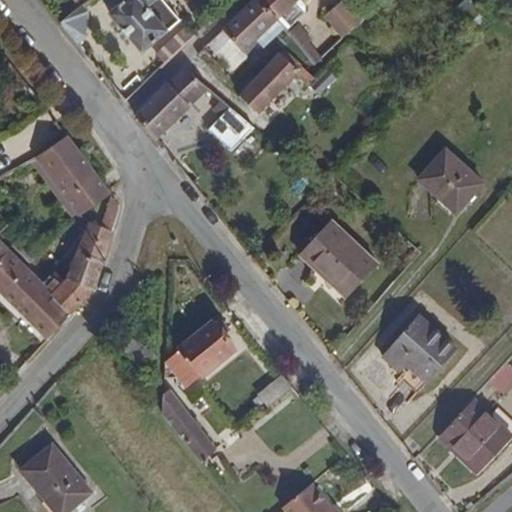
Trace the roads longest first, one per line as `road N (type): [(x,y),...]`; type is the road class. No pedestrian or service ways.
road 1 (residential): [(156,167),(437,511)]
road 2 (residential): [(0,418),(113,297),(137,204),(156,167)]
road 3 (residential): [(156,167),(16,0)]
